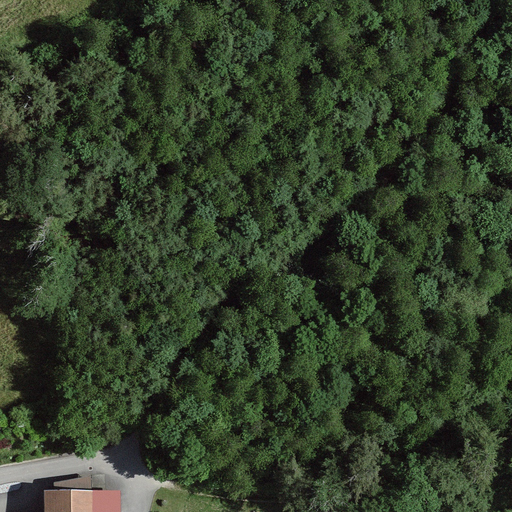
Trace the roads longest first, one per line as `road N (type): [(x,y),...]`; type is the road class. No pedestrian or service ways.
road 1 (track): [(126,454),(207,312),(354,208),(396,164),(499,0)]
road 2 (track): [(511,493),(239,499),(173,484),(126,454)]
road 3 (residential): [(0,477),(126,454)]
